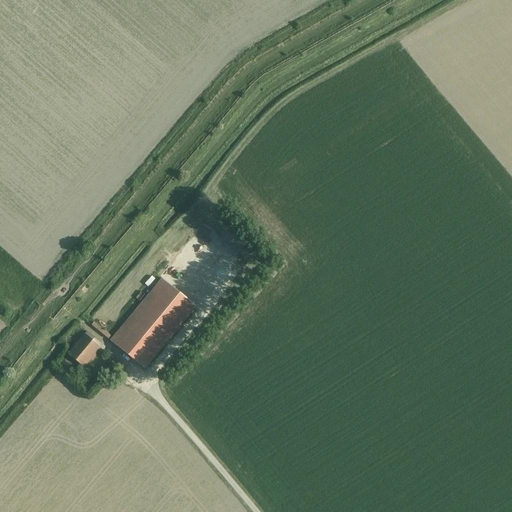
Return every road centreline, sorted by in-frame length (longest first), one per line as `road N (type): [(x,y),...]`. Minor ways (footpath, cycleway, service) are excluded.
road 1 (track): [(73,314),(263,95),(424,0)]
road 2 (unclassified): [(156,393),(255,511)]
